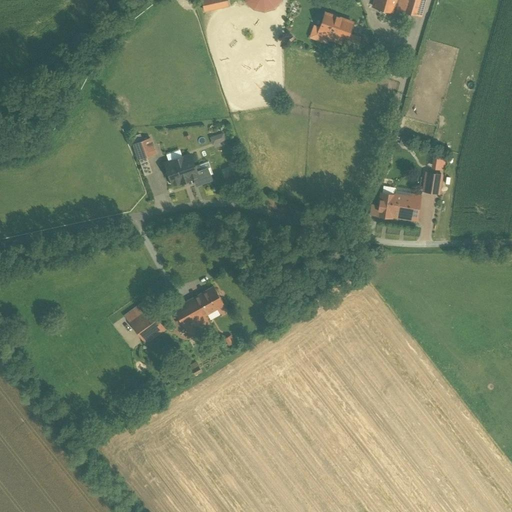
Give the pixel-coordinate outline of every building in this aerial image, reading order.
[(232,0),(203,0),(206,12),(234,6),(232,0)] [(369,0),(369,2),(406,13),(409,5),(424,9),(426,0),(369,0)] [(356,16),(328,6),(319,32),(347,42),(356,16)] [(151,131),(134,138),(141,154),(157,148),(151,131)] [(213,144),(228,141),(227,133),(212,137),(213,144)] [(197,172),(189,146),(179,149),(182,158),(160,165),(166,183),(197,172)] [(152,150),(141,154),(147,171),(158,167),(152,150)] [(444,168),(427,165),(423,185),(440,188),(444,168)] [(413,184),(396,181),(391,212),(419,216),(423,191),(412,190),(413,184)] [(228,295),(216,278),(189,296),(200,313),(228,295)] [(150,293),(118,314),(135,339),(166,317),(150,293)] [(192,304),(178,311),(189,333),(203,326),(192,304)] [(136,402),(159,388),(154,380),(131,393),(136,402)]
